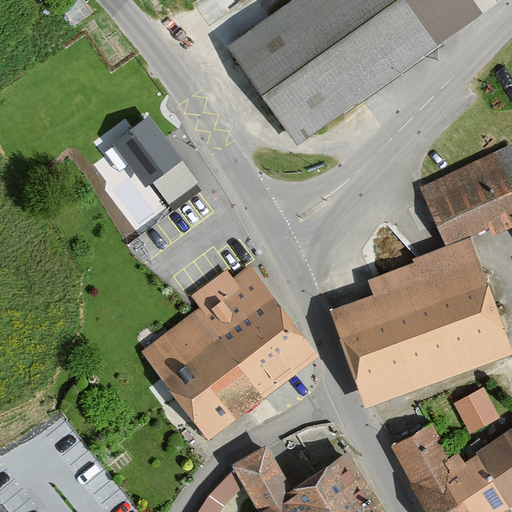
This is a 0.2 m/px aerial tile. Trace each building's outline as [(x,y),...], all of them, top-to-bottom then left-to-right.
[(405,0),(296,0),(229,48),(298,146),(439,47),(405,0)] [(194,182),(148,121),(133,132),(125,122),(95,144),(117,172),(129,163),(145,183),(152,178),(169,201),(194,182)] [(511,155),(510,152),(424,191),(449,245),(511,216),(511,155)] [(377,303),(334,319),(367,408),(509,357),(468,246),(416,265),(418,270),(371,287),(377,303)] [(144,349),(212,441),(322,360),(255,268),(144,349)] [(484,379),(454,395),(471,427),(501,411),(484,379)] [(433,424),(393,451),(434,511),(503,511),(511,506),(511,430),(467,460),(462,453),(456,457),(433,424)] [(272,445),(236,468),(264,511),(388,511),(349,450),(296,484),(272,445)]
